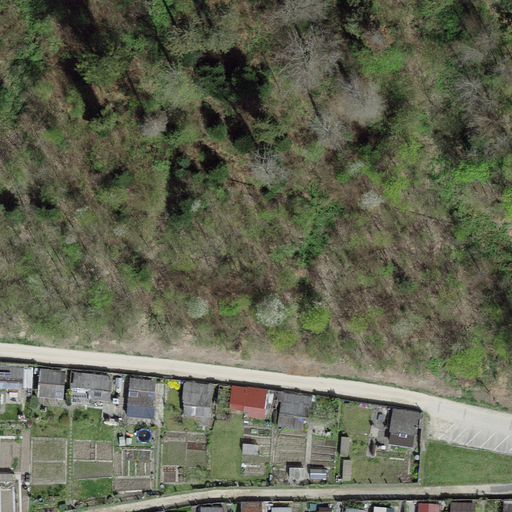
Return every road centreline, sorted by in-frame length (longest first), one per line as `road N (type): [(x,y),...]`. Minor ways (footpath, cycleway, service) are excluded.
road 1 (track): [(471,417),(124,352),(0,341)]
road 2 (track): [(83,511),(246,494),(511,489)]
